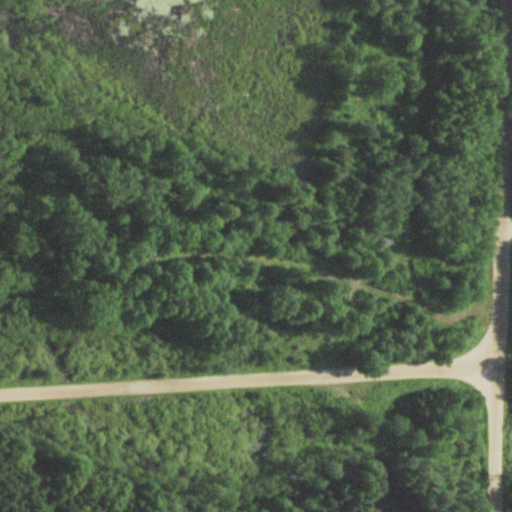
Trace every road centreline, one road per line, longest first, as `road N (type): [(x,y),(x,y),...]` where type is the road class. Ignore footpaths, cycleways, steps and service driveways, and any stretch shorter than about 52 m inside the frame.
road 1 (residential): [(496,511),(505,0)]
road 2 (residential): [(494,373),(0,393)]
